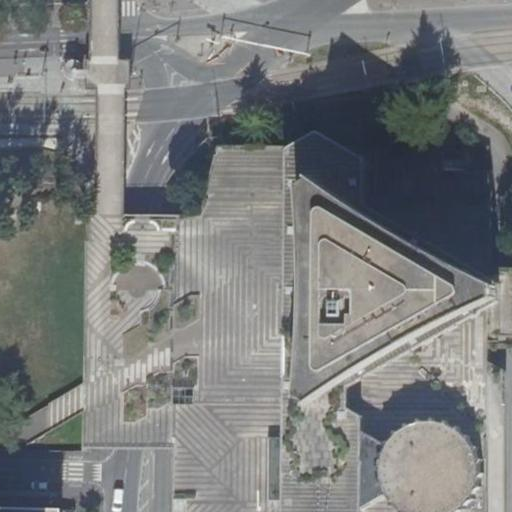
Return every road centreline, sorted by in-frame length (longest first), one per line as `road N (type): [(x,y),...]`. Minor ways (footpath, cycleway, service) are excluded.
road 1 (primary): [(154,142),(139,213),(138,474)]
road 2 (tertiary): [(291,28),(113,38)]
road 3 (primary): [(291,28),(154,142)]
road 4 (residential): [(138,474),(0,470)]
road 5 (tertiary): [(426,23),(291,28)]
road 6 (tertiary): [(113,38),(145,59),(154,77),(154,142)]
